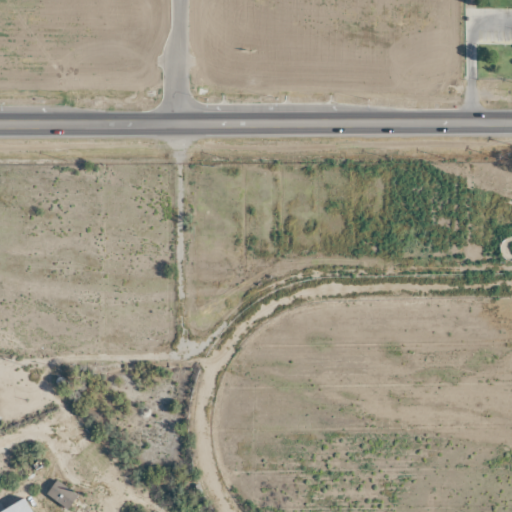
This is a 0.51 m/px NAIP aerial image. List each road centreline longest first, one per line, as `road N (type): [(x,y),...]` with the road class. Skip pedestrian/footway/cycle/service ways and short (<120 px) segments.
road 1 (secondary): [(0,124),(511,125)]
road 2 (track): [(511,283),(334,286),(271,302),(234,327),(204,378),(199,407),(204,470),(227,511)]
road 3 (residential): [(178,126),(178,0)]
